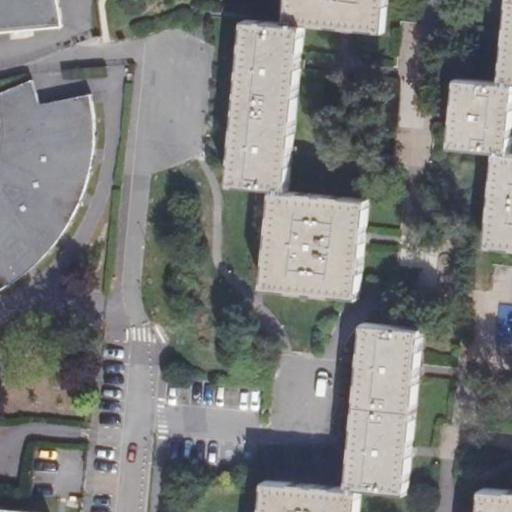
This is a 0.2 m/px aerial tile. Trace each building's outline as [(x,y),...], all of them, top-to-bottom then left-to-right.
[(0,0),(0,35),(53,29),(48,0),(0,0)] [(376,0),(275,0),(273,23),(295,25),(373,33),(376,0)] [(511,86),(511,0),(503,0),(501,34),(496,85),(508,86),(511,86)] [(273,23),(236,19),(219,186),(264,190),(278,192),(295,25),(273,23)] [(23,74),(0,85),(0,279),(14,272),(40,247),(59,218),(74,186),(84,152),(86,117),(81,87),(30,99),(23,74)] [(496,85),(450,81),(444,141),(483,145),(502,147),(508,86),(496,85)] [(483,145),(473,248),(511,251),(511,147),(502,147),(483,145)] [(278,192),(264,190),(254,289),(353,299),(364,200),(278,192)] [(416,327),(355,321),(338,488),(354,489),(399,494),(416,327)] [(338,488),(256,480),(252,511),(351,511),(354,489),(338,488)] [(511,511),(511,492),(478,489),(475,511),(511,511)]
